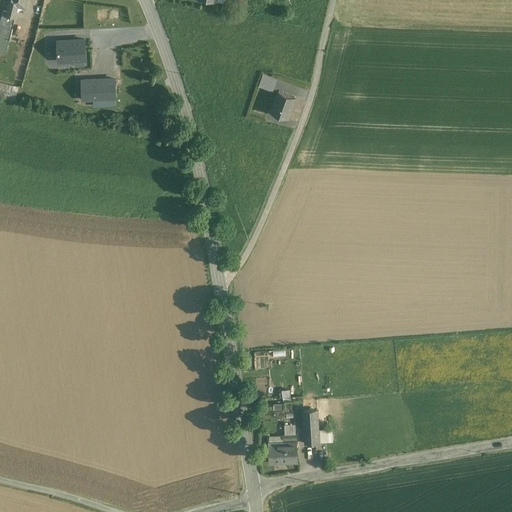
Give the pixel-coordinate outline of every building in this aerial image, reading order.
[(26,11),(28,0),(8,0),(7,7),(26,11)] [(85,39),(58,41),(59,61),(86,60),(85,39)] [(274,91),(278,78),(263,73),(259,86),(274,91)] [(114,79),(83,80),(84,100),(115,98),(114,79)] [(270,113),(289,120),(296,99),(277,92),(270,113)] [(320,443),(318,410),(304,411),(306,444),(320,443)] [(268,444),(269,466),(297,464),(296,442),(268,444)]
